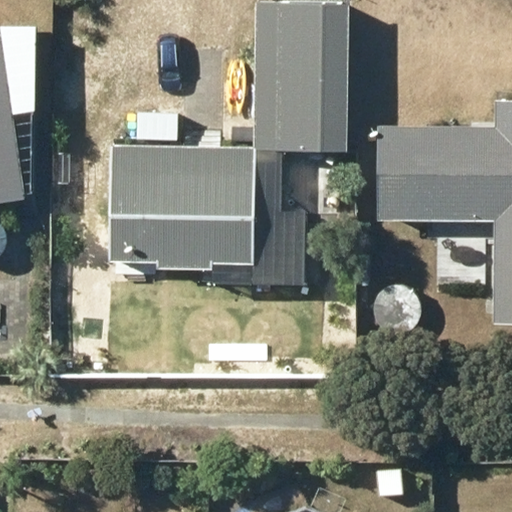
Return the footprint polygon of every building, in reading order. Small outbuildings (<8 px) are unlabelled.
[(254,0),(253,137),(343,138),(345,0),(254,0)] [(0,40),(0,191),(20,188),(0,40)] [(492,212),(491,315),(511,315),(511,92),(494,92),(494,119),(378,118),(377,211),(492,212)] [(108,253),(157,253),(156,260),(206,260),(206,278),(297,279),(297,254),(310,254),(310,202),(252,202),(253,140),(109,139),(108,253)] [(427,287),(381,280),(374,326),(421,333),(427,287)] [(214,309),(161,307),(160,363),(213,364),(214,309)] [(95,363),(116,363),(116,339),(95,339),(95,363)]
